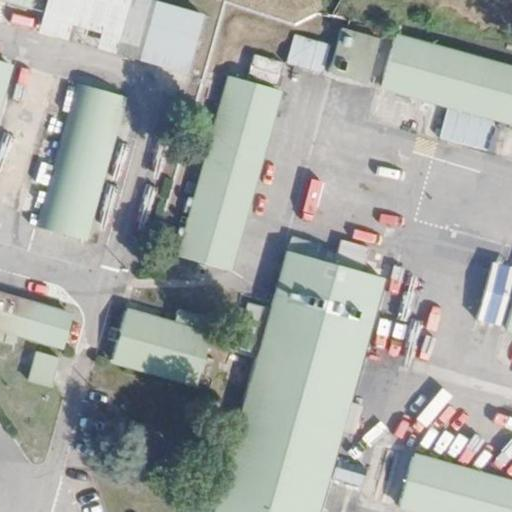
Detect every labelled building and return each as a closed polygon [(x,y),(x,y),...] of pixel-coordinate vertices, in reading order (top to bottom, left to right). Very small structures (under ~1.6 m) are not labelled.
[(0,0),(0,3),(28,11),(31,0),(0,0)] [(187,75),(204,16),(146,0),(46,0),(37,33),(187,75)] [(354,85),(369,32),(340,24),(325,77),(354,85)] [(511,70),(395,38),(381,87),(511,123),(511,70)] [(248,74),(278,83),(284,63),(254,54),(248,74)] [(0,105),(11,66),(0,63),(0,105)] [(22,106),(29,78),(19,75),(11,103),(22,106)] [(229,272),(280,93),(229,79),(178,257),(229,272)] [(87,244),(127,101),(75,86),(34,229),(87,244)] [(318,511),(384,280),(286,253),(212,511),(318,511)] [(486,262),(475,321),(499,326),(511,267),(486,262)] [(71,316),(0,295),(0,332),(61,350),(71,316)] [(231,347),(251,353),(266,309),(246,303),(231,347)] [(196,387),(213,322),(176,312),(172,325),(126,312),(111,364),(196,387)] [(30,351),(25,383),(52,387),(57,355),(30,351)] [(511,511),(511,483),(412,456),(398,506),(418,511),(511,511)] [(334,469),(332,479),(361,484),(362,474),(334,469)]
